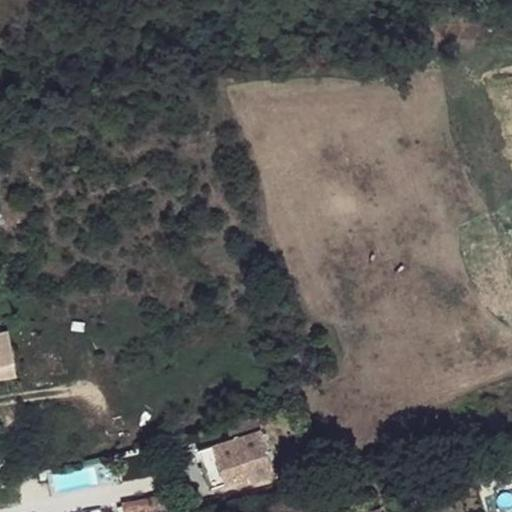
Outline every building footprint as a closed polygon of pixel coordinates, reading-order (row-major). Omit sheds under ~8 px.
[(8,329),(0,330),(0,376),(16,373),(8,329)] [(227,425),(231,438),(260,428),(256,415),(227,425)] [(231,438),(197,449),(210,488),(233,480),(235,488),(275,474),(260,428),(231,438)] [(102,488),(100,468),(50,471),(51,491),(102,488)] [(166,496),(122,504),(122,506),(116,507),(116,511),(150,511),(168,509),(166,496)]
